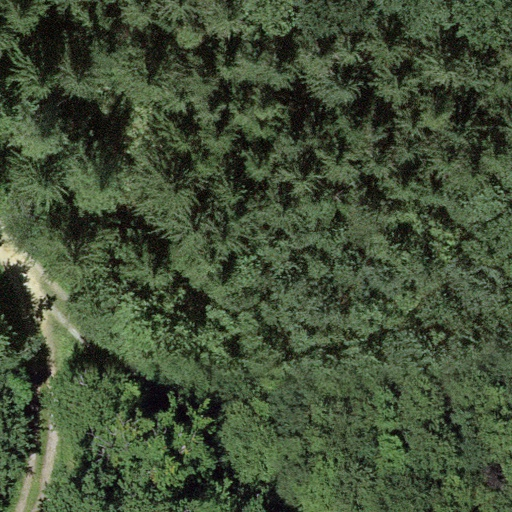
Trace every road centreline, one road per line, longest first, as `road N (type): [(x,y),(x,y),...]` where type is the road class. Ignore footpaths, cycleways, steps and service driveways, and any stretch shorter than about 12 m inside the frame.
road 1 (track): [(0,235),(48,295),(286,511)]
road 2 (track): [(48,295),(45,472),(25,511)]
